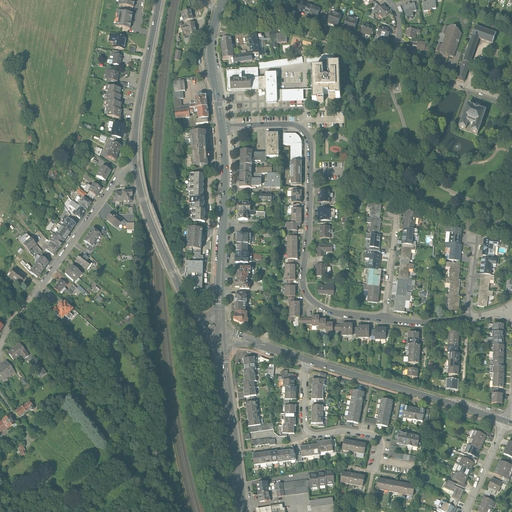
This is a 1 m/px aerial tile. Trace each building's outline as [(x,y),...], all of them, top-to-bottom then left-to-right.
[(427,3),(422,3),(423,13),(431,12),(431,10),(436,10),(435,0),(429,0),(427,0),(427,3)] [(300,14),(306,16),(310,5),(304,3),(300,14)] [(383,3),(376,12),(384,19),(392,11),(383,3)] [(412,13),(417,12),(415,4),(404,7),(406,15),(405,15),(406,19),(414,17),(412,13)] [(306,16),(312,18),(316,8),(310,5),(306,16)] [(129,29),(132,14),(131,13),(125,12),(118,11),(115,27),(122,28),(128,29),(129,29)] [(181,13),(183,21),(192,19),(190,11),(181,13)] [(335,14),(330,12),(324,27),(330,29),(335,14)] [(342,16),(335,14),(330,29),(336,31),(342,16)] [(353,19),(347,17),(341,33),(347,35),(353,19)] [(358,21),(353,19),(347,35),(353,37),(358,21)] [(375,27),(364,23),(360,33),(372,37),(375,27)] [(189,36),(196,35),(193,24),(187,25),(187,26),(182,27),(184,39),(189,38),(189,36)] [(391,29),(380,25),(376,37),(388,40),(391,29)] [(451,57),(454,58),(462,35),(457,30),(455,29),(456,27),(453,26),(444,28),(442,34),(445,36),(441,46),(440,45),(438,45),(436,52),(441,54),(441,53),(442,54),(444,53),(444,54),(449,55),(450,57),(451,57)] [(479,40),(483,29),(475,27),(468,46),(476,49),(479,40)] [(479,40),(493,45),(497,34),(483,29),(479,40)] [(406,30),(405,40),(416,41),(416,31),(406,30)] [(286,34),(277,35),(278,44),(287,44),(286,34)] [(124,50),(126,38),(109,35),(108,41),(114,42),(113,48),(124,50)] [(248,38),(250,54),(251,54),(251,57),(259,56),(257,37),(248,38)] [(231,39),(220,40),(222,61),(230,60),(229,56),(233,56),(231,39)] [(415,49),(404,46),(400,58),(412,62),(415,49)] [(473,58),(476,49),(468,46),(465,55),(473,58)] [(250,54),(241,55),(242,63),(252,61),(251,57),(251,54),(250,54)] [(332,54),(306,57),(307,62),(332,59),(332,54)] [(112,65),(120,66),(122,56),(121,56),(114,55),(114,56),(112,56),(111,56),(110,56),(109,60),(113,61),(112,65)] [(233,56),(229,56),(230,60),(230,64),(242,63),(241,55),(233,56)] [(469,70),(473,58),(465,55),(461,67),(469,70)] [(302,57),(258,63),(259,69),(303,63),(302,57)] [(324,70),(311,70),(312,101),(312,103),(325,103),(324,95),(329,95),(329,97),(335,97),(336,99),(342,99),(341,65),(328,66),(328,81),(324,81),(324,70)] [(464,84),(469,70),(461,67),(456,81),(464,84)] [(226,70),(227,91),(230,91),(251,90),(251,79),(258,79),(258,68),(239,68),(239,70),(226,70)] [(117,82),(118,73),(107,71),(106,75),(104,75),(104,79),(117,82)] [(259,90),(266,90),(266,102),(277,102),(304,101),(303,90),(277,91),(277,74),(266,75),(266,78),(258,79),(259,90)] [(107,102),(119,104),(120,97),(119,96),(120,89),(106,87),(105,91),(107,92),(105,101),(107,102)] [(195,105),(195,112),(209,111),(207,96),(194,97),(195,105)] [(106,116),(119,119),(120,111),(119,111),(120,104),(119,104),(107,102),(106,106),(107,106),(106,116)] [(195,112),(195,105),(189,105),(190,110),(176,111),(176,119),(181,119),(181,127),(197,126),(195,112)] [(471,135),(478,137),(487,112),(467,105),(458,130),(466,133),(466,131),(471,133),(471,135)] [(195,112),(197,126),(210,124),(209,111),(195,112)] [(120,138),(123,126),(110,123),(108,128),(114,129),(112,136),(120,138)] [(209,149),(208,132),(191,133),(192,150),(209,149)] [(290,145),(290,162),(301,162),(302,141),(300,138),(298,136),(295,134),(283,134),(283,145),(290,145)] [(265,154),(265,159),(279,159),(278,136),(265,136),(265,154)] [(121,146),(112,143),(107,157),(115,160),(121,146)] [(210,167),(209,149),(192,150),(193,168),(210,167)] [(239,162),(252,163),(252,154),(252,151),(239,151),(239,162)] [(252,154),(252,163),(260,163),(260,165),(265,165),(265,159),(265,154),(252,154)] [(251,175),(252,163),(239,162),(238,174),(251,175)] [(290,162),(290,175),(301,175),(301,162),(290,162)] [(111,172),(102,167),(96,177),(105,182),(111,172)] [(251,175),(238,174),(238,189),(250,189),(251,189),(251,175)] [(92,180),(86,175),(83,179),(89,183),(92,180)] [(256,175),(251,175),(251,189),(255,189),(256,186),(260,186),(261,175),(256,175)] [(279,175),(271,175),(267,175),(266,185),(264,185),(264,189),(279,189),(279,175)] [(290,175),(290,187),(301,187),(301,175),(290,175)] [(101,190),(93,184),(91,187),(88,191),(96,197),(101,190)] [(122,192),(115,192),(115,202),(125,202),(125,203),(129,203),(129,198),(131,198),(131,192),(122,192)] [(331,195),(331,192),(319,192),(319,204),(331,204),(331,198),(333,198),(333,195),(331,195)] [(71,203),(85,213),(91,205),(83,199),(80,205),(73,200),(71,203)] [(382,204),(367,202),(367,208),(371,208),(370,219),(380,220),(382,204)] [(72,214),(80,220),(85,213),(71,203),(69,206),(75,210),(72,214)] [(237,204),(237,215),(247,215),(247,218),(254,218),(254,213),(249,213),(250,204),(237,204)] [(256,213),(254,213),(254,218),(258,218),(258,225),(264,225),(264,218),(263,218),(264,207),(257,207),(256,213)] [(291,218),(301,218),(301,210),(291,210),(291,218)] [(330,222),(330,210),(319,210),(319,218),(318,218),(318,222),(330,222)] [(404,229),(415,230),(416,220),(420,221),(421,215),(416,214),(416,213),(405,211),(403,229),(404,229)] [(118,218),(111,212),(106,220),(112,225),(113,224),(117,228),(119,225),(123,221),(119,218),(118,218)] [(237,215),(237,222),(247,223),(247,218),(247,215),(237,215)] [(381,220),(380,220),(370,219),(367,218),(366,224),(371,224),(370,235),(380,236),(381,220)] [(75,226),(67,219),(64,224),(62,226),(70,233),(75,226)] [(45,229),(49,231),(55,222),(51,220),(45,229)] [(70,233),(62,226),(55,235),(64,242),(70,233)] [(203,229),(189,228),(187,251),(202,252),(203,229)] [(319,228),(319,240),(330,240),(330,228),(319,228)] [(450,233),(449,244),(460,246),(462,230),(446,228),(445,233),(450,233)] [(92,229),(88,236),(96,241),(98,238),(100,235),(98,234),(92,229)] [(417,236),(418,231),(415,230),(404,229),(402,245),(412,246),(413,236),(417,236)] [(23,246),(31,239),(26,234),(25,235),(18,240),(23,246)] [(250,245),(250,235),(243,235),(242,234),(238,234),(237,235),(236,237),(237,238),(237,244),(248,245),(250,245)] [(381,236),(380,236),(370,235),(367,234),(366,240),(370,240),(369,251),(379,252),(381,236)] [(58,249),(64,242),(55,235),(54,235),(49,242),(50,243),(58,249)] [(93,245),(96,241),(88,236),(84,242),(88,244),(86,246),(89,248),(90,246),(92,247),(93,245)] [(36,246),(31,239),(23,246),(29,252),(36,246)] [(484,240),(482,257),(494,258),(495,249),(498,249),(499,241),(484,240)] [(53,256),(58,249),(50,243),(45,250),(53,256)] [(248,253),(248,245),(237,244),(237,253),(248,253)] [(460,262),(462,246),(460,246),(449,244),(446,244),(445,249),(450,250),(449,261),(460,262)] [(416,247),(412,246),(402,245),(400,261),(409,262),(410,262),(411,251),(415,252),(416,247)] [(332,246),(316,246),(316,258),(325,258),(324,254),(332,254),(332,246)] [(30,252),(25,256),(31,263),(32,262),(35,258),(30,252)] [(201,253),(194,253),(194,262),(187,262),(186,282),(192,282),(191,290),(204,290),(204,256),(201,256),(201,253)] [(249,253),(248,253),(237,253),(236,257),(235,263),(248,263),(249,253)] [(381,255),(365,254),(364,259),(369,260),(368,270),(379,271),(381,255)] [(37,255),(35,258),(32,262),(36,265),(41,257),(37,255)] [(81,255),(76,262),(87,270),(93,262),(87,258),(85,256),(84,257),(81,255)] [(49,263),(41,257),(36,265),(44,271),(49,263)] [(482,259),(481,275),(491,276),(492,267),(496,267),(497,260),(482,259)] [(449,280),(458,281),(460,265),(446,263),(445,269),(450,269),(449,280)] [(25,267),(30,273),(33,269),(28,264),(27,264),(25,267)] [(409,265),(400,264),(398,280),(408,281),(409,270),(413,271),(414,266),(409,265)] [(38,278),(44,271),(36,265),(33,269),(30,273),(38,278)] [(327,278),(327,266),(315,266),(315,278),(327,278)] [(72,267),(69,271),(78,279),(82,275),(72,267)] [(248,273),(250,273),(250,268),(241,268),(241,269),(236,269),(236,278),(248,279),(248,273)] [(14,269),(8,277),(19,285),(24,277),(14,269)] [(380,272),(379,271),(368,270),(364,270),(363,275),(368,276),(367,286),(378,288),(380,272)] [(74,283),(78,279),(69,271),(65,275),(74,283)] [(481,275),(479,291),(489,292),(490,282),(494,282),(495,277),(491,276),(481,275)] [(248,285),(248,279),(236,278),(235,287),(240,287),(240,289),(250,289),(250,285),(248,285)] [(59,284),(53,290),(58,294),(65,286),(60,280),(58,283),(59,284)] [(412,282),(408,281),(398,280),(396,296),(406,297),(407,286),(411,287),(412,282)] [(449,296),(458,297),(460,281),(458,281),(449,280),(446,280),(446,285),(450,285),(449,296)] [(284,296),(295,296),(295,285),(284,285),(284,296)] [(317,287),(317,296),(333,296),(333,285),(328,285),(328,287),(317,287)] [(76,289),(73,286),(67,291),(71,295),(76,289)] [(380,288),(378,288),(367,286),(364,286),(363,291),(368,292),(367,303),(378,304),(380,288)] [(89,296),(79,287),(77,289),(87,298),(89,296)] [(100,291),(95,287),(92,291),(96,295),(100,291)] [(477,308),(487,309),(488,298),(493,298),(493,293),(489,292),(479,291),(477,308)] [(246,303),(246,294),(236,294),(236,303),(245,303),(246,303)] [(410,298),(406,297),(396,296),(394,312),(404,313),(405,302),(410,303),(410,298)] [(460,297),(458,297),(449,296),(446,296),(445,301),(450,302),(449,312),(458,314),(460,297)] [(289,301),(289,309),(299,309),(299,301),(289,301)] [(53,314),(61,321),(64,317),(65,318),(72,310),(64,303),(62,304),(61,303),(52,312),(53,313),(53,314)] [(245,312),(245,303),(236,303),(235,312),(245,312)] [(248,312),(245,312),(235,312),(234,312),(234,321),(240,325),(248,325),(248,312)] [(131,317),(128,320),(131,322),(136,316),(138,318),(139,316),(136,313),(133,315),(131,313),(129,315),(131,317)] [(298,324),(298,318),(298,317),(289,317),(286,317),(286,321),(292,321),(292,328),(298,328),(298,324)] [(111,331),(108,335),(115,341),(117,340),(112,335),(113,333),(111,331)] [(492,344),(493,344),(503,345),(503,337),(493,337),(492,344)] [(19,345),(7,353),(13,361),(20,356),(23,360),(28,356),(19,345)] [(46,374),(33,357),(27,362),(40,379),(46,374)] [(493,366),(494,366),(503,366),(504,359),(503,359),(493,358),(493,366)] [(15,373),(5,361),(0,365),(1,367),(0,367),(0,377),(3,382),(15,373)] [(407,367),(407,376),(417,377),(418,368),(407,367)] [(281,379),(282,379),(287,379),(287,377),(293,377),(293,373),(287,373),(287,370),(281,370),(281,379)] [(287,379),(282,379),(282,387),(284,387),(294,387),(294,379),(287,379)] [(446,388),(457,388),(457,379),(447,379),(446,388)] [(494,379),(493,387),(498,387),(503,388),(504,380),(494,379)] [(255,395),(254,386),(242,388),(244,396),(255,395)] [(492,393),(491,403),(502,404),(503,394),(497,394),(492,393)] [(29,402),(15,412),(18,417),(28,410),(30,411),(30,412),(31,412),(32,411),(33,411),(33,410),(33,409),(32,407),(29,402)] [(17,424),(11,416),(0,423),(0,433),(5,430),(5,432),(8,430),(9,430),(17,424)] [(272,423),(259,425),(248,427),(249,432),(273,429),(272,423)] [(293,434),(293,425),(284,425),(282,425),(282,433),(293,434)] [(483,442),(487,435),(482,433),(474,430),(471,437),(483,442)] [(480,450),(483,442),(471,437),(468,444),(480,450)] [(268,438),(250,441),(251,446),(269,444),(269,446),(276,445),(275,438),(268,439),(268,438)] [(351,441),(343,439),(341,450),(349,452),(351,441)] [(331,440),(324,441),(325,452),(332,451),(331,440)] [(511,441),(509,440),(503,453),(511,457),(511,441)] [(324,441),(317,442),(317,444),(318,453),(325,452),(324,441)] [(358,442),(351,441),(349,452),(356,453),(358,442)] [(366,443),(358,442),(356,453),(364,454),(366,443)] [(395,453),(396,444),(396,443),(391,442),(388,458),(411,462),(412,456),(395,453)] [(18,451),(22,456),(26,453),(23,448),(25,446),(23,443),(18,446),(20,449),(18,451)] [(477,457),(480,450),(468,444),(464,451),(472,455),(477,457)] [(470,460),(474,462),(477,464),(480,458),(477,457),(472,455),(470,460)] [(471,470),(474,462),(470,460),(462,457),(459,464),(471,470)] [(511,465),(510,464),(500,460),(497,466),(511,473),(511,472),(511,465)] [(468,477),(471,470),(459,464),(455,471),(468,477)] [(509,480),(511,473),(497,466),(494,473),(509,480)] [(326,484),(334,483),(333,471),(325,471),(325,472),(326,484)] [(465,484),(468,477),(455,471),(452,478),(461,482),(465,484)] [(326,484),(325,472),(318,472),(318,473),(319,485),(326,485),(326,484)] [(349,473),(342,472),(340,483),(347,484),(349,473)] [(319,485),(318,473),(310,474),(310,481),(311,487),(319,486),(319,485)] [(357,474),(349,473),(347,484),(355,485),(357,474)] [(364,476),(357,474),(355,485),(362,487),(364,476)] [(496,491),(499,492),(502,484),(503,482),(502,482),(492,477),(487,488),(489,488),(487,491),(491,493),(494,494),(496,491)] [(385,480),(377,478),(375,489),(383,491),(385,480)] [(275,485),(275,486),(277,497),(308,493),(308,489),(307,481),(307,480),(275,485)] [(392,481),(385,480),(383,491),(390,492),(392,481)] [(400,482),(392,481),(390,492),(398,493),(400,482)] [(407,484),(400,482),(398,493),(405,495),(407,484)] [(258,494),(269,492),(268,487),(267,483),(257,484),(258,494)] [(456,508),(464,491),(446,483),(444,488),(454,493),(448,504),(456,508)] [(414,485),(407,484),(405,495),(412,496),(414,485)] [(259,503),(270,501),(269,499),(269,492),(258,494),(259,503)] [(488,499),(483,497),(480,504),(492,509),(495,502),(488,499)] [(333,511),(332,498),(309,501),(310,511),(333,511)] [(453,511),(456,508),(448,504),(441,501),(437,510),(441,511),(453,511)]
